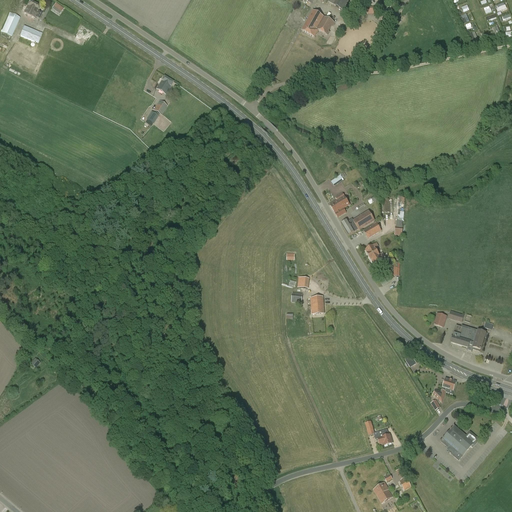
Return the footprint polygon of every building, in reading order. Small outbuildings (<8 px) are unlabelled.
[(9,14),(1,32),(12,37),(20,18),(12,15),(19,0),(18,0),(12,0),(7,12),(9,14)] [(329,0),(328,2),(342,11),(348,0),(329,0)] [(38,15),(37,17),(40,19),(42,13),(39,11),(41,7),(30,1),(28,6),(34,9),(32,11),(36,13),(35,14),(38,15)] [(36,17),(37,17),(38,15),(35,14),(36,13),(32,11),(34,9),(28,6),(24,13),(35,18),(36,17)] [(484,9),(486,15),(492,12),(489,6),(484,9)] [(335,23),(313,11),(302,31),(314,38),(318,31),(327,36),(329,33),(328,32),(332,26),(333,27),(335,23)] [(462,24),(469,22),(467,14),(460,16),(462,24)] [(53,27),(46,24),(42,34),(24,27),(19,37),(20,37),(18,41),(36,49),(35,50),(42,53),(52,30),(53,27)] [(497,26),(492,28),(496,37),(501,35),(497,26)] [(472,43),(478,41),(474,32),(468,34),(472,43)] [(329,36),(325,44),(330,46),(334,38),(329,36)] [(162,81),(156,89),(167,96),(170,92),(168,91),(171,86),(171,87),(173,83),(164,77),(162,81)] [(159,117),(158,116),(159,115),(161,116),(167,107),(159,101),(153,111),(155,112),(154,114),(151,112),(146,120),(147,121),(145,124),(151,127),(152,124),(153,125),(159,117)] [(344,173),(331,182),(334,187),(344,181),(343,179),(346,176),(344,173)] [(367,201),(370,205),(379,200),(379,199),(381,198),(379,194),(367,201)] [(344,197),(337,201),(339,204),(339,205),(341,208),(342,210),(343,209),(350,206),(344,197)] [(330,205),(334,212),(341,208),(339,205),(339,204),(337,201),(330,205)] [(341,208),(334,212),(338,218),(346,213),(343,209),(342,210),(341,208)] [(342,224),(349,235),(358,230),(359,232),(375,222),(368,211),(353,221),(352,219),(347,222),(346,221),(342,224)] [(364,232),(368,239),(381,232),(377,225),(380,222),(380,221),(376,223),(375,223),(373,224),(374,225),(364,232)] [(402,229),(396,229),(395,228),(394,236),(400,236),(399,238),(401,239),(401,236),(402,236),(402,229)] [(366,250),(369,257),(377,252),(375,249),(378,247),(376,244),(366,250)] [(377,252),(369,257),(373,263),(384,257),(382,254),(379,255),(377,252)] [(298,288),(308,289),(309,279),(299,278),(298,288)] [(291,303),(301,304),(302,294),(292,293),(291,303)] [(310,298),(311,315),(325,314),(323,297),(310,298)] [(448,319),(462,324),(464,316),(451,312),(448,319)] [(437,314),(433,326),(443,329),(447,317),(437,314)] [(483,328),(491,330),(493,324),(485,322),(483,328)] [(456,327),(451,344),(480,353),(485,334),(463,327),(462,329),(456,327)] [(405,361),(410,368),(416,364),(412,357),(405,361)] [(40,364),(35,359),(30,365),(36,369),(40,364)] [(442,388),(443,388),(442,391),(441,391),(441,393),(436,391),(432,395),(437,400),(439,401),(442,404),(445,395),(446,393),(449,394),(450,391),(453,392),(456,383),(445,379),(442,388)] [(440,408),(437,403),(436,401),(431,404),(435,411),(436,410),(440,408)] [(365,424),(369,436),(374,435),(371,423),(365,424)] [(470,448),(471,447),(472,449),(475,446),(479,441),(470,433),(466,438),(453,426),(440,442),(447,448),(446,449),(449,454),(458,462),(461,458),(470,448)] [(387,430),(380,432),(382,439),(386,438),(386,439),(387,439),(388,445),(392,444),(391,438),(390,439),(389,436),(387,430)] [(382,439),(380,432),(378,432),(379,436),(375,437),(375,440),(378,439),(379,445),(383,444),(384,446),(388,445),(387,439),(386,439),(386,438),(382,439)] [(400,482),(404,491),(408,489),(407,488),(409,487),(410,488),(411,487),(407,478),(400,482)] [(388,490),(385,484),(374,490),(382,504),(392,497),(388,490)]
